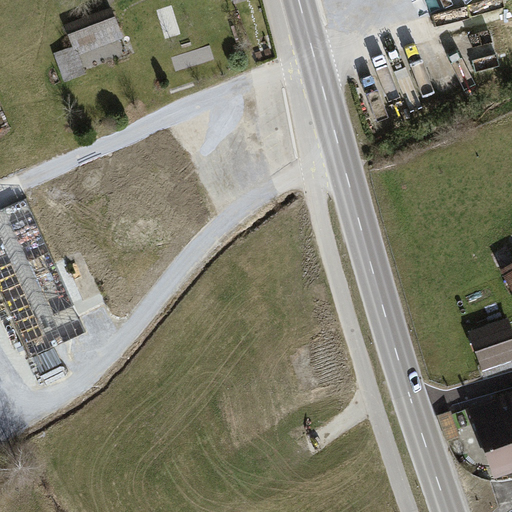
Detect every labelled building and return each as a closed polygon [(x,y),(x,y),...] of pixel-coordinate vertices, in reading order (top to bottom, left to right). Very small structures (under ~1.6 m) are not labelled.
[(112,5),(64,24),(73,45),(54,53),(65,81),(87,72),(80,54),(125,37),(112,5)] [(452,52),(461,83),(502,71),(492,40),(452,52)] [(86,333),(26,198),(0,209),(0,290),(30,357),(86,333)] [(511,268),(501,274),(511,292),(511,268)] [(511,328),(508,317),(468,331),(482,370),(511,359),(511,328)] [(511,390),(468,406),(493,478),(511,471),(511,390)]
